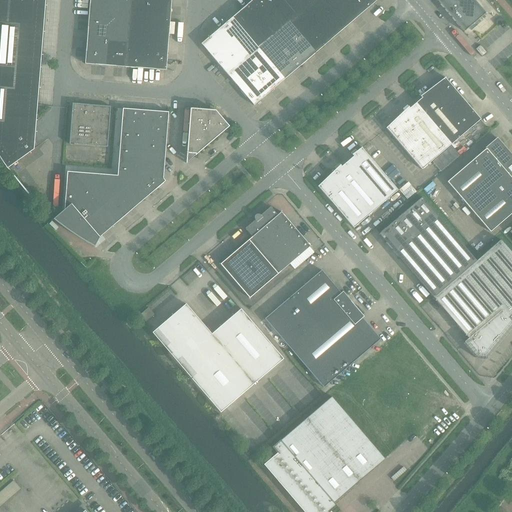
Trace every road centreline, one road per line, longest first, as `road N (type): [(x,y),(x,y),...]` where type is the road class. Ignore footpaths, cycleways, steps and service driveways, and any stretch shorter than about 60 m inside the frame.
road 1 (unclassified): [(257,138),(132,245),(122,261),(129,280),(148,282),(282,168)]
road 2 (unclassified): [(488,411),(282,168)]
road 3 (unclassified): [(189,74),(165,92),(61,85),(67,0)]
road 4 (unclassified): [(282,168),(442,33)]
road 5 (unclassified): [(414,0),(257,138)]
road 6 (secondary): [(193,511),(62,356)]
road 7 (secondary): [(43,373),(160,511)]
road 8 (unclassified): [(401,511),(488,411)]
